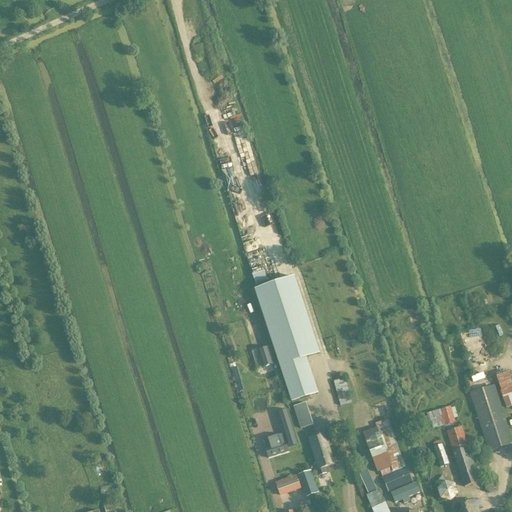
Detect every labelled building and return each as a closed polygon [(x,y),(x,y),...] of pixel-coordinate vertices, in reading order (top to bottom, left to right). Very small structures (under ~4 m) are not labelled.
[(254,289),(292,403),(318,394),(307,359),(319,355),(317,347),(294,276),(254,289)] [(360,329),(349,333),(350,339),(362,335),(360,329)] [(268,348),(256,351),(262,368),(273,365),(268,348)] [(489,452),(511,444),(511,442),(494,386),(471,394),(489,452)] [(301,429),(314,425),(306,403),(293,407),(301,429)] [(445,404),(420,411),(425,427),(450,420),(445,404)] [(283,434),(263,441),(268,458),(288,452),(288,451),(287,448),(298,445),(288,411),(277,414),(283,434)] [(393,472),(405,467),(387,420),(375,425),(393,472)] [(457,426),(443,431),(460,484),(474,479),(457,426)] [(324,468),(334,465),(324,434),(308,439),(316,463),(314,464),(318,476),(326,474),(324,468)] [(449,465),(442,445),(434,448),(440,468),(449,465)] [(417,450),(416,452),(416,455),(418,457),(420,458),(423,457),(425,456),(426,453),(425,451),(424,449),(421,448),(419,448),(417,450)] [(389,493),(413,483),(406,468),(382,478),(389,493)] [(318,493),(311,472),(300,475),(307,497),(318,493)] [(296,477),(276,484),(280,496),(300,489),(296,477)] [(369,495),(377,492),(370,477),(362,481),(369,495)] [(493,480),(484,483),(486,490),(495,487),(493,480)] [(450,502),(457,495),(454,485),(445,483),(438,490),(441,500),(450,502)] [(416,484),(391,494),(395,503),(402,500),(404,504),(410,501),(409,497),(419,493),(416,484)] [(109,486),(100,487),(101,494),(110,493),(109,486)] [(105,511),(121,511),(123,511),(119,500),(104,505),(105,511)] [(455,511),(477,511),(474,501),(454,508),(455,511)] [(389,511),(386,503),(372,509),(372,511),(389,511)]
